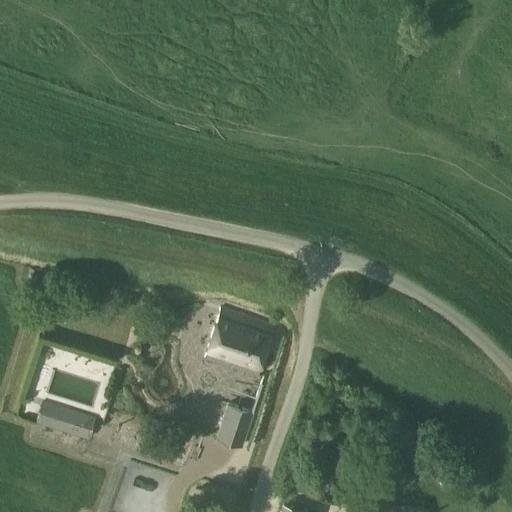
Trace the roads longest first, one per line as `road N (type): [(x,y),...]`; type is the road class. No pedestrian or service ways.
road 1 (unclassified): [(320,251),(76,202),(0,201)]
road 2 (unclassified): [(256,511),(301,370),(320,251)]
road 3 (unclassified): [(511,372),(411,289),(320,251)]
